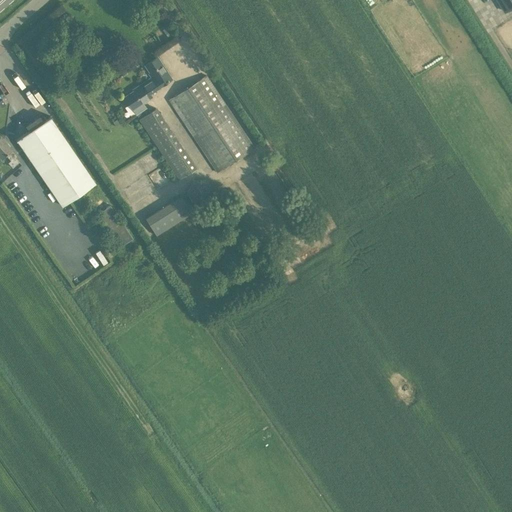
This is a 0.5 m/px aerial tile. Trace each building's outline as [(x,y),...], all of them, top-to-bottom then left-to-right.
[(511,0),(498,0),(506,12),(511,7),(511,0)] [(104,33),(96,31),(94,36),(102,39),(104,33)] [(97,69),(101,66),(90,51),(87,53),(97,69)] [(142,84),(148,93),(157,87),(171,78),(157,56),(145,65),(152,77),(142,84)] [(25,83),(29,80),(18,59),(13,62),(25,83)] [(79,75),(75,70),(63,79),(67,84),(79,75)] [(217,172),(254,148),(206,75),(169,99),(217,172)] [(151,97),(148,93),(142,84),(136,87),(137,88),(124,97),(136,114),(145,108),(142,103),(151,97)] [(28,108),(36,102),(27,90),(19,97),(28,108)] [(102,92),(99,91),(96,92),(94,95),(96,98),(99,100),(102,98),(103,95),(102,92)] [(155,108),(139,119),(179,179),(196,169),(155,108)] [(95,183),(50,117),(43,121),(39,115),(33,119),(32,117),(21,124),(27,132),(17,139),(62,205),(95,183)] [(16,156),(11,149),(0,136),(0,155),(2,158),(6,154),(11,160),(8,163),(12,167),(19,162),(15,157),(16,156)] [(192,180),(186,192),(194,204),(207,203),(208,202),(213,191),(206,179),(192,180)] [(157,234),(193,212),(183,195),(147,217),(157,234)] [(119,247),(133,238),(110,205),(97,214),(119,247)]
